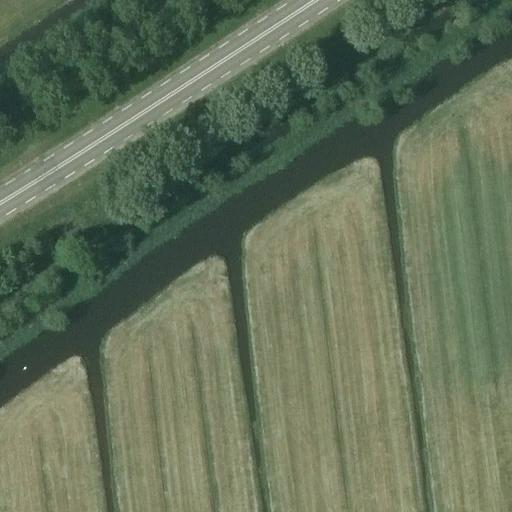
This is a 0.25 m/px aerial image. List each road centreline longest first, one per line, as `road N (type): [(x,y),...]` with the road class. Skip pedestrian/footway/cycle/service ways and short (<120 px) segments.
road 1 (track): [(0,350),(179,218),(511,1)]
road 2 (primary): [(0,202),(315,0)]
